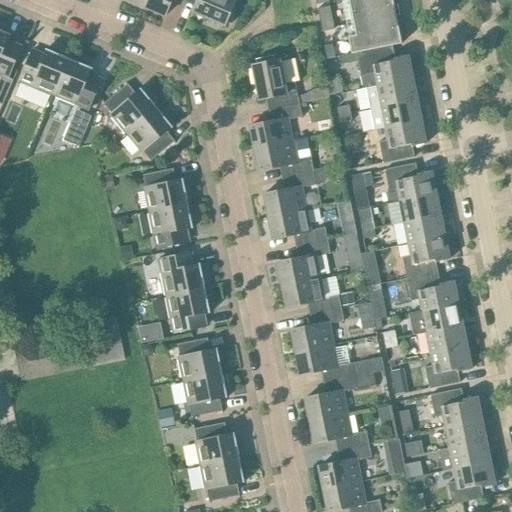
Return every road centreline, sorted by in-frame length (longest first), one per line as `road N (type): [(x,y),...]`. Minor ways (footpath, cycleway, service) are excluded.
road 1 (residential): [(298,511),(213,82),(197,61),(47,0)]
road 2 (residential): [(511,359),(468,144)]
road 3 (residential): [(468,144),(439,0)]
